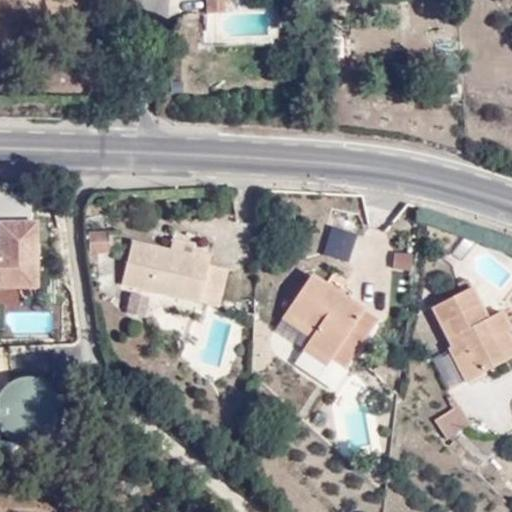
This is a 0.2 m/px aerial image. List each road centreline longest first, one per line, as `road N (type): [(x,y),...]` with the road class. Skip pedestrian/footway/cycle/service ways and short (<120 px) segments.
road 1 (residential): [(76,149),(77,262),(88,333),(108,383),(251,511)]
road 2 (secondary): [(132,151),(327,160),(511,199)]
road 3 (residential): [(152,0),(132,151)]
